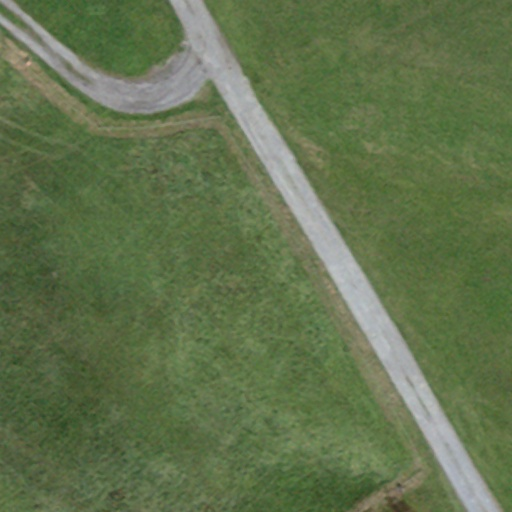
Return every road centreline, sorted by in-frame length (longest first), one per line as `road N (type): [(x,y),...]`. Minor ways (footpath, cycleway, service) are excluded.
road 1 (track): [(181,0),(482,511)]
road 2 (track): [(3,0),(124,104),(213,55)]
